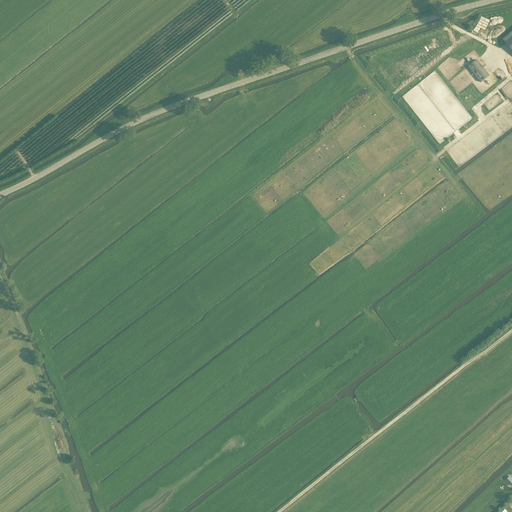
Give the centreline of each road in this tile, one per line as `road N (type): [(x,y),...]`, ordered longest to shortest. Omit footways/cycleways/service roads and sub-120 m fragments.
road 1 (tertiary): [(0,195),(174,106),(497,0)]
road 2 (track): [(277,511),(511,331)]
road 3 (track): [(0,276),(84,511)]
